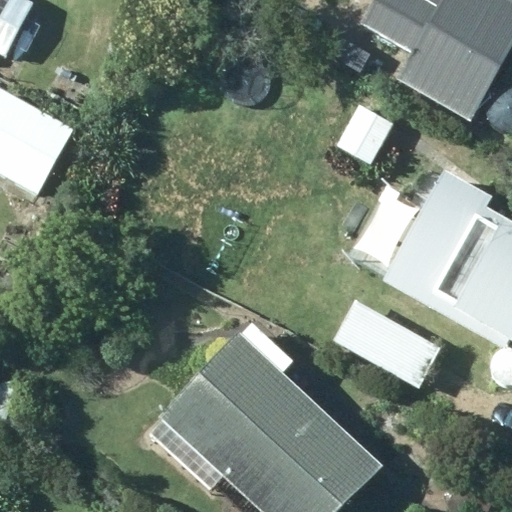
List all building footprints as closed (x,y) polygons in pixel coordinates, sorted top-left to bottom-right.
[(0,0),(0,55),(3,57),(29,6),(18,0),(0,0)] [(469,121),(511,44),(511,4),(510,4),(511,0),(440,0),(434,13),(412,0),(409,0),(385,43),(410,55),(395,81),(469,121)] [(72,131),(0,90),(0,176),(35,195),(72,131)] [(369,164),(391,126),(359,107),(337,147),(369,164)] [(490,197),(442,172),(381,284),(472,333),(477,326),(510,344),(511,339),(511,226),(482,211),(490,197)] [(438,349),(351,301),(330,340),(416,390),(438,349)] [(292,362),(250,322),(144,436),(207,495),(223,477),(259,511),(338,511),(380,469),(280,375),(292,362)]
